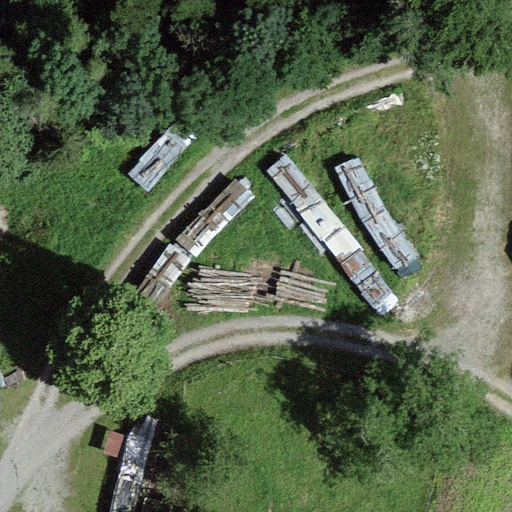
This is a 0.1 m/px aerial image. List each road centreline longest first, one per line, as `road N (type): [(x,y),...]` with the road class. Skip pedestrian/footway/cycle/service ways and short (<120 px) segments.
road 1 (track): [(0,485),(107,284),(245,141),(511,18)]
road 2 (track): [(30,428),(242,324),(434,356),(511,400)]
